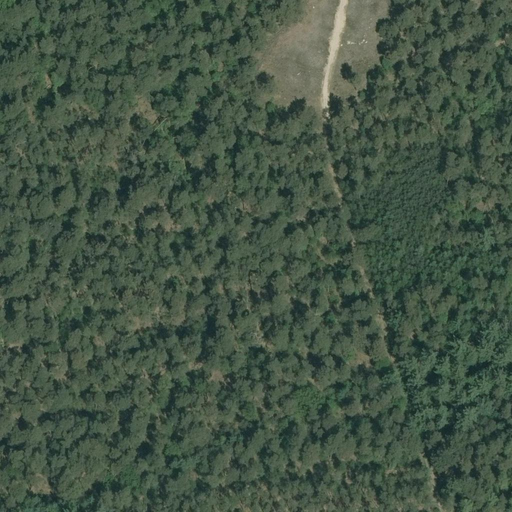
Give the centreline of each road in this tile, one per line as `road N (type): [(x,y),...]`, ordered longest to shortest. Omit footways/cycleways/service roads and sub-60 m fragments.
road 1 (track): [(439,511),(328,166),(324,132)]
road 2 (track): [(324,132),(511,41)]
road 3 (track): [(339,0),(324,132)]
road 4 (track): [(397,381),(511,328)]
